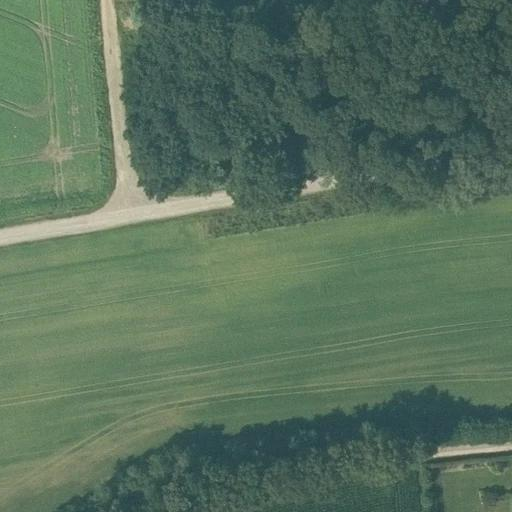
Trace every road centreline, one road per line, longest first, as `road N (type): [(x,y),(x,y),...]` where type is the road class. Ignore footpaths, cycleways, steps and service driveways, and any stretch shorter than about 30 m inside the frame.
road 1 (track): [(0,236),(511,158)]
road 2 (track): [(496,443),(327,463),(197,511)]
road 3 (track): [(131,215),(111,0)]
